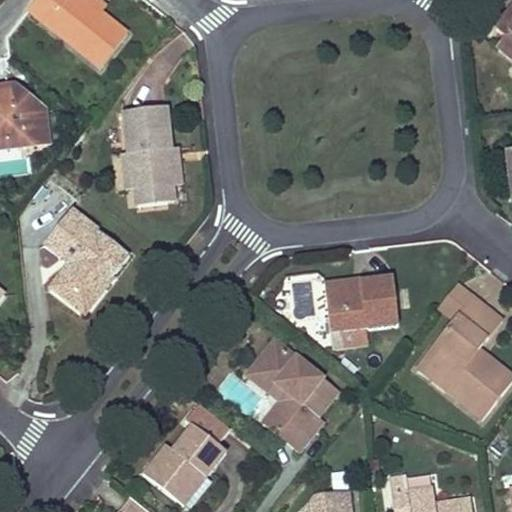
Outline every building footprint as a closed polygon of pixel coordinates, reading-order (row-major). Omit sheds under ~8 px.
[(42,23),(52,11),(37,0),(36,0),(27,11),(42,23)] [(37,0),(52,11),(42,23),(100,69),(127,35),(101,14),(83,0),(37,0)] [(83,0),(101,14),(105,8),(95,0),(83,0)] [(511,10),(496,31),(507,40),(498,51),(511,61),(511,10)] [(0,142),(21,140),(22,149),(47,146),(48,145),(44,113),(13,88),(6,89),(7,97),(0,97),(0,142)] [(171,152),(171,151),(166,109),(123,114),(127,155),(122,155),(123,174),(132,173),(134,190),(136,208),(167,204),(165,189),(172,188),(170,168),(163,169),(161,153),(171,152)] [(0,151),(22,149),(21,140),(0,142),(0,151)] [(172,188),(180,187),(177,150),(171,151),(171,152),(161,153),(163,169),(170,168),(172,188)] [(125,191),(134,190),(132,173),(123,174),(125,191)] [(165,189),(167,204),(174,204),(172,188),(165,189)] [(70,304),(84,287),(90,291),(104,273),(112,279),(129,257),(96,232),(70,212),(44,246),(62,259),(70,248),(78,254),(69,265),(51,289),(70,304)] [(62,259),(69,265),(78,254),(70,248),(62,259)] [(112,279),(104,273),(90,291),(84,287),(70,304),(85,315),(112,279)] [(325,291),(330,336),(367,332),(399,328),(393,278),(360,282),(360,287),(325,291)] [(360,282),(359,280),(324,284),(325,291),(360,287),(360,282)] [(438,309),(454,322),(472,298),(457,286),(438,309)] [(451,384),(445,392),(482,421),(511,383),(511,377),(484,355),(482,357),(477,353),(479,351),(487,341),(472,328),(487,309),(472,298),(454,322),(422,361),(451,384)] [(472,328),(487,341),(502,322),(487,309),(472,328)] [(332,350),(368,346),(367,332),(330,336),(332,350)] [(275,342),(254,368),(287,395),(281,403),(294,414),(276,436),(298,454),(323,423),(317,419),(338,393),(275,342)] [(451,384),(422,361),(416,369),(445,392),(451,384)] [(281,403),(287,395),(254,368),(247,376),(281,403)] [(276,436),(294,414),(281,403),(263,426),(276,436)] [(230,431),(199,407),(186,422),(192,427),(172,452),(166,447),(143,476),(183,508),(184,507),(189,511),(211,484),(206,480),(226,454),(218,447),(230,431)] [(389,481),(393,511),(471,511),(471,501),(435,506),(433,491),(409,495),(406,479),(389,481)] [(303,511),(302,511),(350,511),(348,493),(315,497),(303,511)] [(146,511),(130,499),(119,511),(146,511)]
